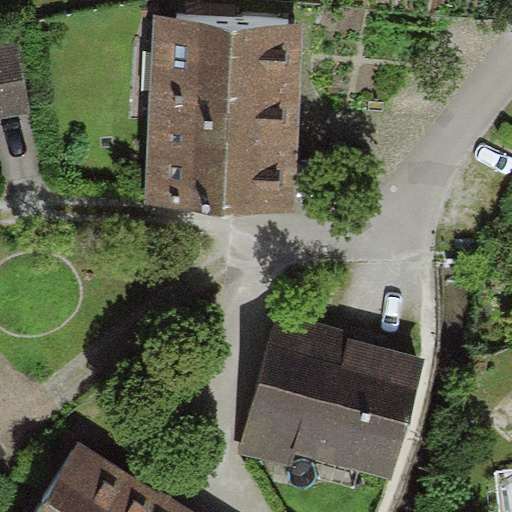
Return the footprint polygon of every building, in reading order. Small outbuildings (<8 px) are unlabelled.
[(302,0),(295,0),(153,0),(148,185),(297,190),(302,0)] [(0,27),(0,108),(31,103),(18,34),(14,35),(12,25),(0,27)] [(424,340),(274,301),(236,444),(290,458),(295,437),(392,462),(424,340)] [(221,511),(79,423),(22,511),(221,511)] [(0,446),(9,441),(0,426),(0,446)]
